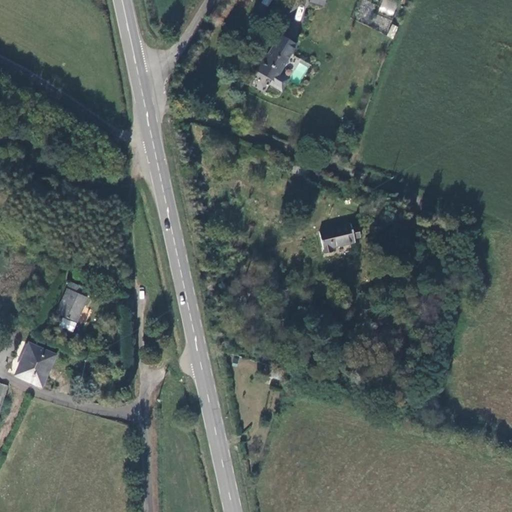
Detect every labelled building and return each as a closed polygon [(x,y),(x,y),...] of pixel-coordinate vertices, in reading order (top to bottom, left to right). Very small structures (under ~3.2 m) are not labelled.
[(393,16),(398,1),(396,0),(382,0),(378,11),(393,16)] [(392,24),(387,36),(393,39),(398,27),(392,24)] [(271,81),(269,87),(282,94),(288,82),(277,75),(295,45),(280,37),(268,56),(265,56),(256,72),(271,81)] [(352,227),(351,223),(319,232),(323,254),(334,251),(333,247),(356,242),(355,238),(361,238),(358,227),(352,227)] [(403,274),(408,261),(399,258),(395,271),(403,274)] [(70,282),(57,312),(76,321),(87,297),(83,295),(86,289),(70,282)] [(29,344),(15,375),(29,382),(30,380),(40,384),(48,367),(50,367),(55,355),(29,344)] [(276,377),(290,381),(291,372),(278,368),(276,377)]
